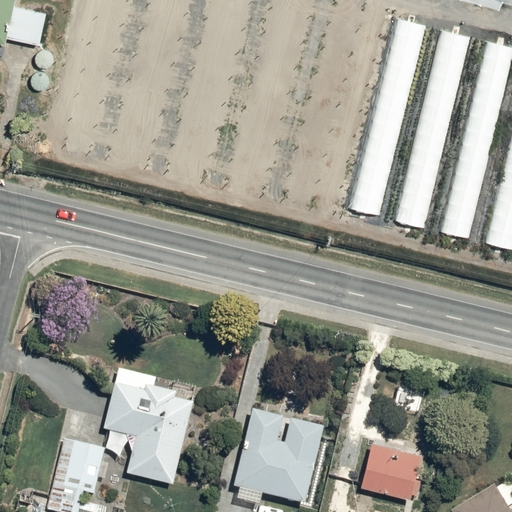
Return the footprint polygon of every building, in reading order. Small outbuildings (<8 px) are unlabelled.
[(0,0),(0,44),(4,45),(6,38),(37,45),(45,13),(12,5),(12,0),(0,0)] [(142,390),(114,383),(102,429),(135,437),(126,473),(172,484),(192,402),(173,398),(174,392),(143,384),(142,390)] [(282,417),(252,410),(233,486),(304,503),(322,427),(290,419),(284,443),(276,441),(282,417)] [(104,448),(62,438),(46,511),(51,511),(77,511),(82,492),(93,494),(104,448)] [(420,458),(371,445),(359,489),(409,502),(420,458)] [(511,511),(511,510),(508,510),(493,484),(450,510),(450,511),(511,511)]
